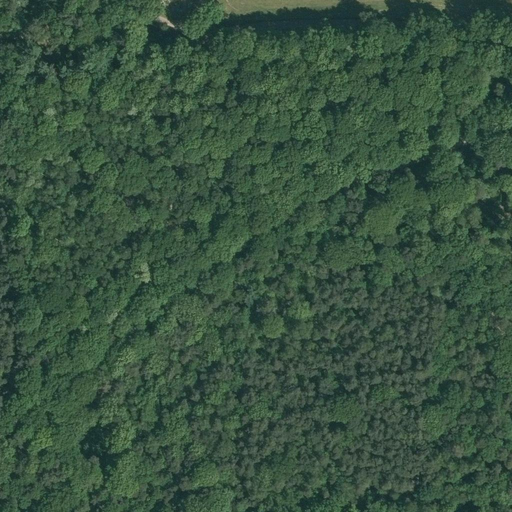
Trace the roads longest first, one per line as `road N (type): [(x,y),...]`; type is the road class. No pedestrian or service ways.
road 1 (unclassified): [(0,435),(297,210),(511,123)]
road 2 (track): [(511,41),(373,25),(197,29)]
road 3 (unclassified): [(263,511),(386,497),(511,499)]
